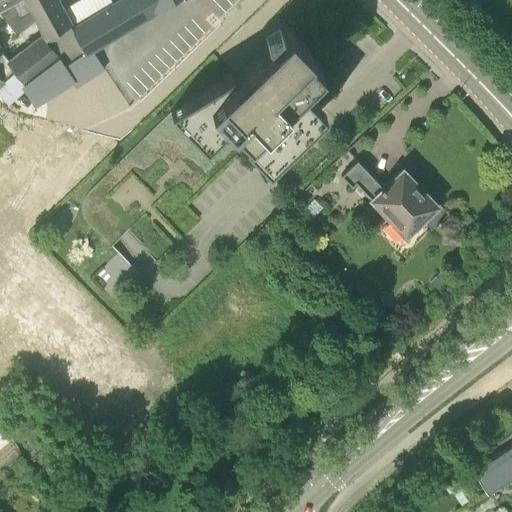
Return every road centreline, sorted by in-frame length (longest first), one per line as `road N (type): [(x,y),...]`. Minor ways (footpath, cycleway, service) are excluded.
road 1 (tertiary): [(288,511),(511,320)]
road 2 (tertiary): [(511,119),(396,0)]
